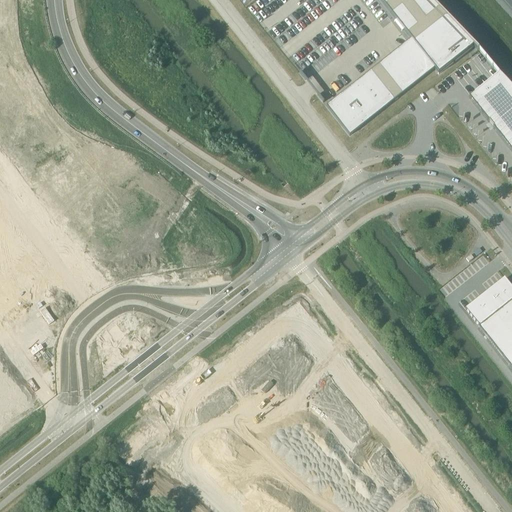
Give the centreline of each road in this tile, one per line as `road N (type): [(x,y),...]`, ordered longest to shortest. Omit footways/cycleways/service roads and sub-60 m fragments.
road 1 (tertiary): [(54,0),(86,82),(228,196)]
road 2 (unclassified): [(359,184),(215,0)]
road 3 (unclassified): [(0,189),(145,372)]
road 4 (tertiary): [(0,488),(158,387)]
road 5 (tertiary): [(145,372),(0,470)]
road 6 (tertiary): [(158,387),(286,269)]
road 7 (tertiary): [(270,255),(145,372)]
road 8 (track): [(80,437),(0,336)]
